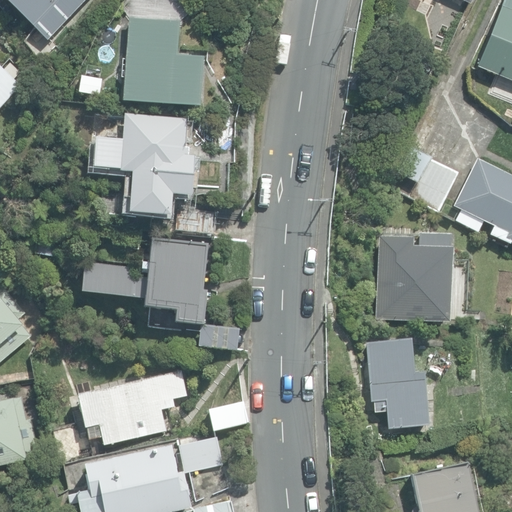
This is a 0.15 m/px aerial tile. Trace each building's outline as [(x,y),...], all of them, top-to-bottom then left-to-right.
[(5,0),(48,41),(87,0),(5,0)] [(511,0),(502,0),(474,65),(511,82),(511,0)] [(123,101),(199,108),(203,58),(177,56),(180,24),(130,20),(127,60),(124,59),(123,62),(122,77),(125,78),(123,101)] [(403,72),(422,83),(429,69),(411,59),(403,72)] [(0,109),(22,86),(0,66),(0,109)] [(79,92),(100,95),(102,78),(82,75),(79,92)] [(82,145),(91,146),(96,108),(79,106),(75,132),(83,133),(82,145)] [(130,212),(171,216),(173,193),(193,195),(195,156),(189,155),(189,148),(185,148),(187,120),(125,115),(123,130),(105,128),(104,137),(98,136),(96,168),(121,170),(121,171),(133,172),(130,212)] [(387,184),(439,211),(458,173),(407,147),(387,184)] [(34,179),(54,181),(57,156),(37,154),(34,179)] [(511,241),(511,176),(478,159),(454,207),(494,226),(490,234),(509,244),(511,241)] [(103,186),(101,212),(125,214),(127,188),(103,186)] [(176,233),(214,237),(217,213),(179,209),(176,233)] [(376,318),(448,322),(451,248),(449,248),(450,236),(418,234),(417,246),(413,246),(414,240),(380,238),(376,318)] [(177,322),(202,324),(206,292),(202,291),(208,245),(154,239),(151,270),(85,262),(82,292),(147,299),(146,306),(178,310),(177,322)] [(0,361),(31,336),(22,327),(24,325),(0,298),(0,361)] [(200,346),(237,350),(240,330),(202,326),(200,346)] [(385,411),(387,429),(427,425),(422,372),(413,373),(410,339),(365,343),(370,402),(373,402),(374,412),(385,411)] [(102,437),(104,445),(167,428),(162,410),(176,406),(174,398),(187,395),(180,370),(79,397),(91,440),(102,437)] [(0,465),(26,459),(27,457),(39,453),(25,395),(13,400),(12,397),(0,399),(0,465)] [(210,411),(215,432),(251,423),(245,402),(210,411)] [(185,474),(224,466),(218,437),(179,445),(185,474)] [(105,511),(106,511),(105,511),(167,511),(192,507),(184,473),(178,474),(171,445),(83,465),(84,468),(73,470),(76,486),(89,483),(90,491),(69,496),(71,504),(79,503),(81,511),(105,511)] [(476,511),(466,463),(411,475),(419,511),(476,511)] [(194,511),(233,511),(231,501),(194,509),(194,511)]
